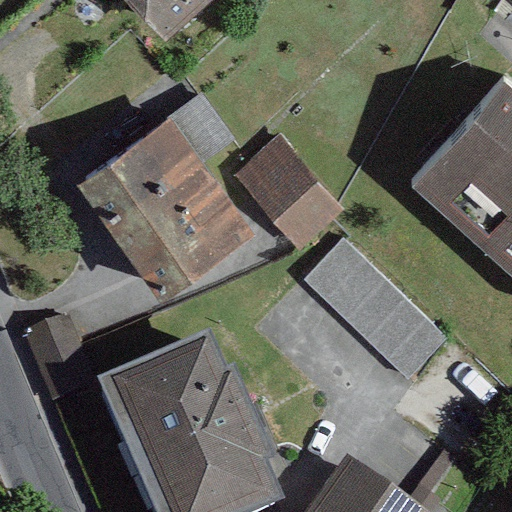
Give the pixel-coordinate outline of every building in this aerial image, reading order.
[(116,0),(154,38),(192,0),(116,0)] [(511,91),(496,77),(406,173),(511,271),(511,91)] [(147,104),(53,178),(153,305),(247,232),(147,104)] [(269,141),(227,180),(292,248),(333,210),(269,141)] [(344,235),(304,276),(409,376),(449,335),(344,235)] [(262,511),(200,332),(67,378),(113,511),(262,511)] [(421,511),(349,464),(317,511),(421,511)]
